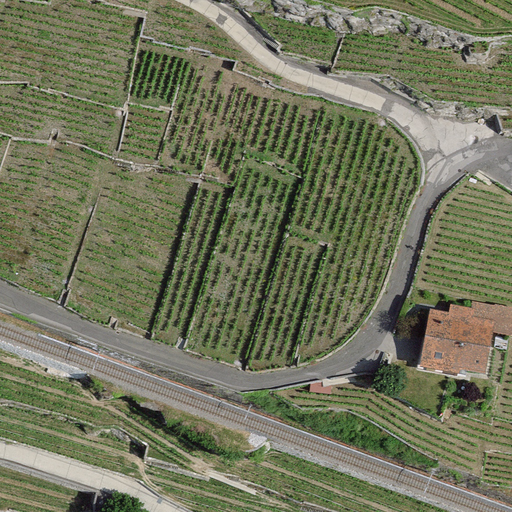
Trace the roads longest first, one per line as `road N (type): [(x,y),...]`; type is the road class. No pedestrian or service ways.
road 1 (unclassified): [(450,153),(424,162),(394,199),(356,297),(307,348),(239,364),(199,362),(0,289)]
road 2 (unclassified): [(450,153),(383,104),(250,52),(190,0)]
road 3 (track): [(0,445),(81,471),(163,511)]
